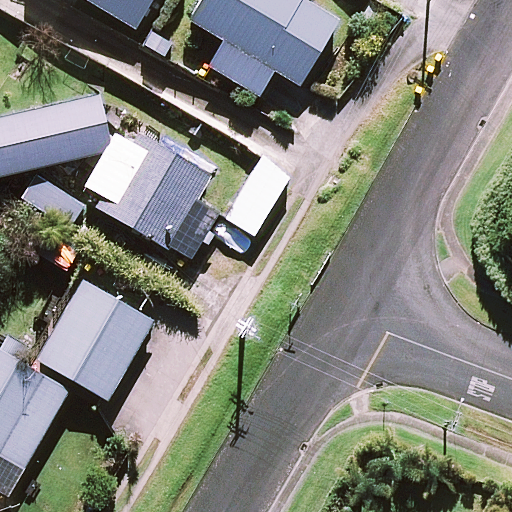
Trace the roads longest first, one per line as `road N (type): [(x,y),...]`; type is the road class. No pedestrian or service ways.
road 1 (residential): [(511,1),(338,309)]
road 2 (residential): [(338,309),(218,511)]
road 3 (residential): [(511,373),(338,309)]
